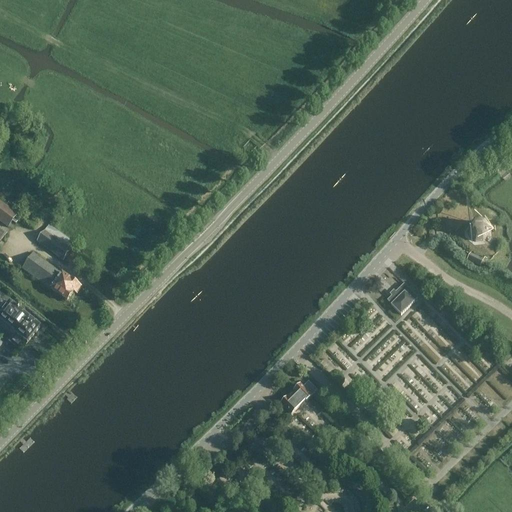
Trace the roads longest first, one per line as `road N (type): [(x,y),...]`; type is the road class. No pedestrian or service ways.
road 1 (tertiary): [(0,444),(424,0)]
road 2 (unclassified): [(130,511),(395,240)]
road 3 (unclassified): [(395,240),(454,174),(511,126)]
road 4 (unclassified): [(511,317),(395,240)]
road 5 (unknown): [(16,231),(127,314)]
